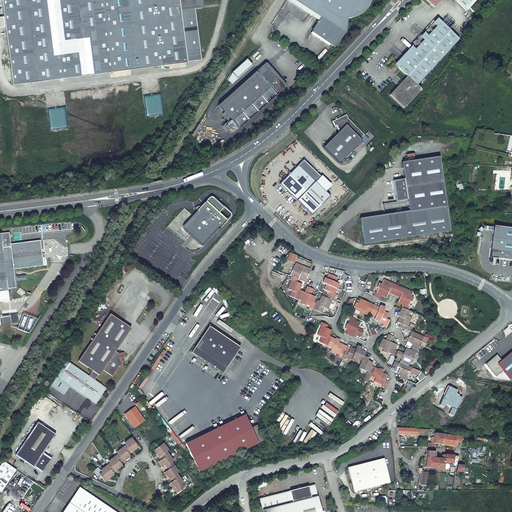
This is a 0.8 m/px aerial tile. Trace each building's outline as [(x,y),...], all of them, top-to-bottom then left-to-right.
[(0,0),(11,83),(192,60),(192,50),(200,50),(194,6),(198,5),(197,0),(0,0)] [(293,0),(320,17),(312,30),(336,45),(341,40),(345,33),(346,34),(348,19),(352,19),(354,18),(357,17),(359,16),(361,14),(364,12),(366,9),(368,7),(369,5),(370,3),(370,0),(293,0)] [(442,1),(440,0),(426,0),(435,8),(442,1)] [(454,0),(466,11),(476,0),(454,0)] [(394,64),(398,68),(441,23),(437,19),(394,64)] [(407,76),(389,95),(403,108),(421,90),(417,85),(459,39),(441,23),(398,68),(407,76)] [(262,63),(217,106),(240,129),(285,87),(262,63)] [(339,131),(323,147),(339,163),(361,141),(359,139),(364,135),(347,119),(346,115),(332,121),(334,126),(336,126),(339,131)] [(439,157),(401,162),(404,179),(393,181),(396,202),(407,200),(409,211),(359,219),(363,244),(450,231),(439,157)] [(303,160),(279,184),(311,216),(330,196),(315,182),(320,177),(303,160)] [(209,197),(205,201),(200,207),(199,206),(195,209),(198,212),(185,226),(184,225),(183,226),(182,228),(183,231),(184,232),(185,231),(199,244),(198,245),(200,246),(201,246),(202,246),(204,246),(205,244),(204,243),(217,229),(218,230),(227,221),(218,213),(223,207),(213,198),(211,197),(209,197)] [(0,291),(7,290),(5,268),(13,267),(13,269),(43,265),(42,258),(42,254),(40,240),(10,244),(9,233),(0,233),(0,291)] [(299,276),(306,279),(310,270),(301,266),(299,268),(294,266),(290,276),(292,277),(298,279),(299,276)] [(334,294),(338,284),(335,283),(337,278),(337,277),(328,274),(326,279),(324,278),(323,283),(326,284),(324,290),(329,292),(328,295),(334,298),(335,294),(334,294)] [(301,284),(296,282),(298,279),(292,277),(290,280),(291,280),(288,289),(292,291),(290,296),(297,300),(301,291),(299,290),(301,284)] [(398,286),(383,280),(381,285),(378,284),(377,287),(378,288),(376,293),(375,293),(373,296),(379,298),(380,295),(386,298),(388,292),(394,295),(398,286)] [(412,292),(398,286),(394,295),(400,297),(398,303),(403,305),(401,308),(408,310),(409,307),(408,307),(410,301),(411,302),(413,298),(410,297),(412,292)] [(301,291),(297,300),(298,300),(302,302),(301,304),(305,306),(305,305),(311,307),(310,308),(313,310),(316,303),(313,302),(315,297),(310,295),(312,289),(307,287),(304,293),(301,291)] [(7,290),(0,291),(0,301),(8,300),(7,290)] [(328,309),(331,300),(333,301),(334,298),(328,295),(327,298),(322,296),(319,301),(317,301),(316,303),(313,310),(321,313),(323,307),(328,309)] [(374,306),(360,299),(358,304),(355,303),(353,307),(355,307),(352,313),(351,312),(350,315),(356,318),(357,315),(362,317),(364,312),(370,314),(374,306)] [(384,308),(380,306),(379,308),(374,306),(370,314),(375,316),(374,319),(384,324),(383,325),(387,326),(389,320),(386,319),(388,314),(383,312),(384,308)] [(407,326),(411,318),(408,316),(410,311),(408,310),(401,308),(399,313),(398,312),(397,316),(400,317),(397,322),(402,324),(401,328),(407,330),(409,327),(407,326)] [(110,314),(78,361),(82,364),(99,375),(103,370),(112,377),(118,368),(118,366),(122,365),(122,363),(121,361),(120,361),(119,359),(124,358),(123,353),(119,354),(115,351),(131,328),(110,314)] [(357,328),(359,323),(354,321),(356,318),(350,315),(348,319),(349,319),(347,324),(346,324),(345,328),(347,329),(345,333),(354,337),(355,334),(361,336),(363,331),(357,328)] [(331,330),(326,328),(326,327),(327,325),(321,323),(320,326),(321,326),(317,335),(321,337),(319,342),(327,346),(330,337),(331,337),(328,336),(331,330)] [(244,350),(209,326),(191,352),(227,376),(244,350)] [(418,346),(420,341),(421,342),(423,337),(411,332),(409,337),(412,338),(409,343),(413,344),(412,348),(418,350),(419,347),(418,346)] [(396,345),(391,343),(393,337),(388,335),(386,340),(382,339),(379,348),(383,350),(382,352),(386,354),(387,352),(392,355),(391,356),(395,357),(397,351),(394,350),(396,345)] [(341,350),(343,345),(338,343),(339,340),(336,338),(335,340),(330,337),(327,346),(331,348),(330,351),(339,355),(338,356),(342,358),(344,351),(341,350)] [(345,358),(355,362),(357,358),(362,361),(364,356),(365,352),(360,350),(361,348),(356,346),(355,350),(350,348),(347,353),(344,351),(342,358),(345,359),(345,358)] [(410,351),(405,348),(403,354),(397,351),(395,357),(401,359),(399,362),(408,366),(410,361),(412,362),(414,358),(413,358),(415,353),(416,353),(418,350),(412,348),(410,351)] [(511,376),(511,351),(501,360),(497,363),(503,371),(510,379),(511,376)] [(497,363),(501,360),(497,355),(485,364),(496,377),(503,371),(497,363)] [(362,361),(358,368),(363,370),(364,369),(368,371),(368,372),(371,374),(374,368),(371,366),(372,363),(367,361),(368,358),(364,356),(362,361)] [(406,377),(409,372),(410,372),(412,368),(408,366),(399,362),(397,367),(400,368),(398,373),(401,375),(400,378),(406,381),(408,377),(406,377)] [(102,385),(70,363),(59,379),(69,386),(91,401),(95,404),(106,388),(101,385),(102,385)] [(383,370),(379,368),(379,370),(374,368),(371,374),(370,376),(375,378),(374,381),(383,385),(382,386),(385,388),(388,381),(385,380),(387,375),(382,373),(383,370)] [(53,387),(64,395),(69,386),(59,379),(53,387)] [(251,428),(245,415),(185,444),(199,472),(264,440),(257,425),(251,428)] [(43,453),(55,435),(37,422),(15,455),(42,473),(51,458),(43,453)] [(442,435),(443,430),(439,430),(435,429),(434,437),(432,437),(431,443),(428,443),(428,448),(435,447),(435,443),(441,444),(442,435)] [(456,437),(442,435),(441,444),(459,447),(460,440),(456,439),(456,437)] [(131,438),(124,443),(126,445),(123,447),(127,452),(131,449),(133,451),(138,447),(131,438)] [(163,443),(154,450),(157,455),(160,454),(163,458),(168,454),(166,452),(168,450),(163,443)] [(118,454),(115,456),(119,461),(123,458),(125,460),(130,456),(128,454),(127,452),(123,447),(116,452),(118,454)] [(161,460),(159,461),(163,466),(165,465),(168,469),(173,466),(171,463),(173,461),(168,454),(163,458),(161,460)] [(442,458),(436,458),(434,457),(426,457),(425,467),(443,470),(448,471),(449,463),(452,463),(453,456),(442,455),(442,458)] [(110,463),(107,465),(111,471),(115,467),(117,469),(122,465),(120,463),(119,461),(115,456),(108,461),(110,463)] [(384,458),(347,467),(354,492),(391,482),(384,458)] [(3,461),(0,465),(0,491),(2,492),(16,470),(3,461)] [(102,472),(99,475),(103,480),(107,476),(109,478),(114,474),(112,473),(111,471),(107,465),(100,471),(102,472)] [(166,471),(164,472),(168,477),(170,476),(173,480),(178,477),(176,474),(178,472),(173,466),(168,469),(166,471)] [(420,472),(418,490),(424,490),(427,473),(421,472),(422,468),(418,468),(418,472),(420,472)] [(2,492),(0,494),(0,511),(13,511),(34,482),(16,470),(2,492)] [(171,482),(169,483),(173,488),(175,487),(178,491),(184,488),(181,485),(183,483),(178,477),(173,480),(171,482)] [(295,489),(259,499),(262,511),(320,511),(317,497),(314,484),(302,488),(298,487),(295,489)] [(62,511),(115,511),(79,487),(62,511)]
